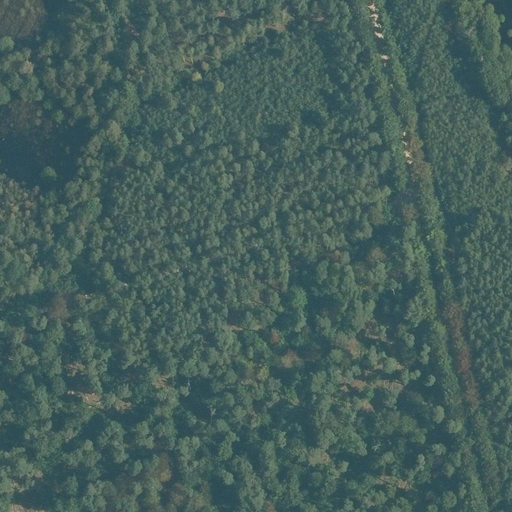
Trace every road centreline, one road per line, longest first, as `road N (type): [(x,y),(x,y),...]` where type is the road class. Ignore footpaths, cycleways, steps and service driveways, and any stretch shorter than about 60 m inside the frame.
road 1 (unknown): [(390,0),(434,195),(451,229),(453,299),(501,511)]
road 2 (track): [(412,194),(485,511)]
road 3 (track): [(412,194),(368,0)]
